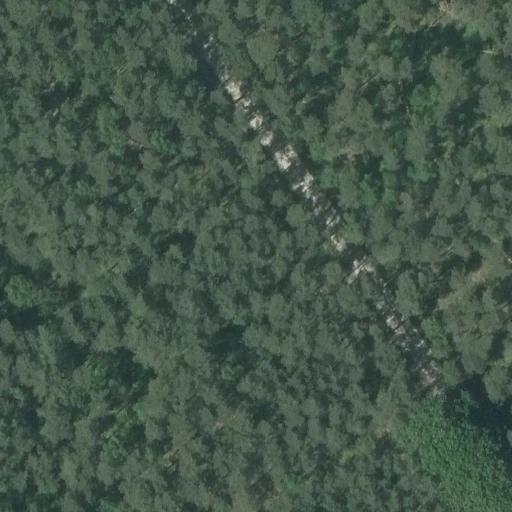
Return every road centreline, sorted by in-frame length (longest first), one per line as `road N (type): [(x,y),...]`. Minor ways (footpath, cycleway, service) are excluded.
road 1 (track): [(168,0),(451,416)]
road 2 (track): [(280,511),(451,416)]
